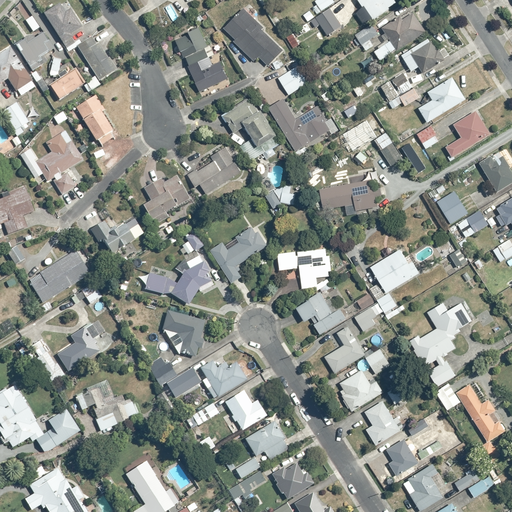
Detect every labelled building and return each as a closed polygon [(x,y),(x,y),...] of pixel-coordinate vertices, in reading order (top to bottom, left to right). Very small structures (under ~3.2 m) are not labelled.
[(84,26),(66,0),(65,0),(45,13),(64,42),(75,35),(73,33),(84,26)] [(335,2),(333,0),(316,0),(315,1),(317,5),(312,8),(317,14),(335,2)] [(391,8),(390,6),(396,2),(394,0),(357,0),(362,8),(356,12),(364,24),(374,18),(375,19),(391,8)] [(285,36),(293,49),(300,44),(297,39),(321,24),(328,35),(342,26),(330,8),(285,36)] [(235,39),(234,40),(254,62),(259,57),(268,66),(284,51),(245,9),(224,27),(235,39)] [(42,26),(35,14),(26,20),(34,32),(42,26)] [(397,17),(382,27),(386,32),(382,35),(387,42),(374,51),(381,61),(396,50),(397,52),(426,31),(414,14),(401,22),(397,17)] [(355,35),(365,52),(374,46),(370,39),(378,34),(371,24),(355,35)] [(213,66),(209,57),(214,55),(210,44),(208,45),(199,25),(185,32),(186,34),(176,38),(199,91),(228,78),(221,62),(213,66)] [(15,44),(16,45),(33,71),(49,61),(44,54),(54,48),(44,32),(35,38),(32,33),(15,44)] [(68,52),(78,46),(96,75),(86,81),(92,91),(102,84),(100,81),(117,70),(95,35),(82,43),(78,37),(64,45),(68,52)] [(445,60),(433,40),(431,41),(429,38),(402,55),(412,72),(420,66),(424,73),(445,60)] [(36,84),(31,75),(11,46),(0,54),(0,83),(8,78),(21,97),(38,86),(36,84)] [(57,77),(60,59),(52,58),(49,76),(57,77)] [(312,80),(301,64),(278,78),(289,95),(312,80)] [(68,73),(66,69),(58,74),(61,78),(50,84),(60,99),(86,83),(76,68),(68,73)] [(31,75),(36,84),(43,79),(37,71),(31,75)] [(405,72),(379,87),(388,102),(414,87),(405,72)] [(466,99),(453,77),(428,92),(433,100),(419,109),(428,123),(466,99)] [(358,79),(349,85),(357,98),(367,91),(358,79)] [(388,102),(393,109),(403,103),(405,106),(420,97),(414,87),(388,102)] [(77,107),(85,120),(74,126),(79,135),(90,129),(97,141),(116,130),(96,95),(77,107)] [(258,113),(249,99),(222,116),(234,134),(245,126),(259,147),(277,136),(261,111),(258,113)] [(296,120),(283,99),(269,108),(296,151),(329,131),(332,135),(339,130),(331,117),(325,121),(316,107),(296,120)] [(29,122),(17,102),(4,110),(18,135),(28,130),(25,125),(29,122)] [(359,111),(354,104),(344,110),(349,118),(359,111)] [(491,134),(477,110),(454,124),(462,137),(446,147),(453,158),(491,134)] [(68,119),(64,111),(54,117),(58,125),(68,119)] [(390,121),(383,126),(389,135),(395,130),(390,121)] [(440,141),(431,126),(417,134),(426,149),(440,141)] [(379,150),(365,138),(355,129),(347,139),(357,147),(371,160),(379,150)] [(68,172),(67,170),(84,159),(65,130),(46,142),(52,152),(38,161),(30,148),(20,155),(35,179),(43,174),(47,182),(51,179),(52,181),(62,197),(77,187),(68,172)] [(403,159),(393,143),(382,151),(391,166),(403,159)] [(241,173),(225,147),(211,156),(214,161),(188,176),(195,188),(200,184),(206,194),(241,173)] [(497,193),(511,183),(511,171),(510,168),(511,166),(505,155),(498,160),(494,154),(479,164),(497,193)] [(190,199),(177,175),(164,182),(161,178),(144,188),(152,201),(145,205),(153,220),(190,199)] [(356,211),(359,210),(369,209),(380,207),(375,179),(351,184),(319,189),(323,210),(344,206),(354,204),(356,211)] [(34,210),(26,185),(0,193),(0,222),(3,222),(8,234),(27,227),(23,214),(34,210)] [(228,186),(213,196),(219,205),(234,195),(228,186)] [(469,213),(455,190),(436,202),(450,224),(469,213)] [(281,204),(273,191),(266,196),(274,208),(281,204)] [(295,205),(296,193),(289,193),(289,197),(282,197),(282,204),(295,205)] [(511,198),(502,205),(505,211),(496,216),(503,228),(511,222),(511,198)] [(492,216),(486,220),(480,210),(457,224),(466,238),(489,224),(491,227),(496,223),(492,216)] [(93,228),(102,242),(110,255),(112,253),(122,247),(123,248),(131,244),(130,242),(137,238),(144,233),(135,218),(110,233),(103,221),(93,228)] [(168,220),(161,224),(168,235),(174,231),(168,220)] [(241,269),(238,264),(267,245),(254,225),(237,237),(240,241),(227,249),(223,243),(211,250),(232,283),(242,276),(239,271),(241,269)] [(183,255),(186,253),(188,255),(195,250),(196,252),(205,246),(194,230),(185,236),(187,239),(180,244),(181,245),(178,247),(183,255)] [(487,266),(498,259),(500,262),(511,255),(511,241),(510,239),(492,249),(496,255),(484,262),(487,266)] [(25,259),(16,245),(7,251),(16,265),(25,259)] [(316,277),(330,276),(329,270),(331,270),(329,248),(277,253),(279,271),(300,269),(302,288),(316,287),(320,293),(331,286),(325,278),(317,283),(316,277)] [(371,288),(377,299),(386,312),(396,306),(388,292),(419,273),(410,258),(408,260),(401,248),(371,266),(380,282),(371,288)] [(91,273),(77,249),(39,272),(42,276),(31,283),(43,303),(91,273)] [(467,261),(460,249),(450,255),(457,268),(467,261)] [(203,263),(200,255),(187,262),(191,269),(185,272),(179,282),(151,273),(146,288),(180,298),(190,304),(199,289),(200,292),(215,284),(208,271),(210,270),(205,262),(203,263)] [(480,258),(474,262),(482,276),(488,273),(480,258)] [(511,275),(503,281),(508,288),(511,285),(511,275)] [(97,281),(82,291),(91,304),(106,293),(97,281)] [(326,301),(322,293),(297,308),(306,322),(311,318),(313,322),(321,334),(351,316),(338,295),(326,301)] [(357,300),(362,309),(375,301),(370,293),(357,300)] [(52,308),(49,302),(40,307),(43,313),(52,308)] [(383,312),(378,302),(354,316),(363,331),(375,325),(372,319),(383,312)] [(445,361),(442,356),(443,355),(444,357),(449,354),(448,352),(456,347),(451,340),(456,337),(454,334),(474,320),(461,302),(449,310),(444,302),(428,313),(438,327),(420,339),(418,336),(409,342),(426,367),(437,360),(440,364),(428,371),(437,387),(456,375),(447,360),(445,361)] [(398,307),(385,314),(388,319),(406,309),(403,304),(398,307)] [(197,358),(199,348),(202,349),(205,339),(202,338),(207,321),(168,310),(163,328),(165,332),(166,333),(178,353),(197,358)] [(87,328),(86,326),(72,336),(76,342),(58,354),(69,371),(101,350),(94,339),(106,331),(99,320),(87,328)] [(366,354),(349,326),(338,333),(345,345),(326,357),(336,373),(366,354)] [(391,365),(380,348),(366,357),(376,374),(391,365)] [(55,364),(48,353),(39,359),(53,382),(65,375),(58,363),(55,364)] [(161,357),(147,366),(160,387),(178,375),(169,363),(166,365),(161,357)] [(185,395),(205,384),(208,388),(209,388),(215,398),(248,380),(238,362),(220,372),(213,360),(193,371),(192,369),(166,384),(174,397),(183,391),(185,395)] [(372,385),(363,369),(341,383),(345,390),(340,393),(351,411),(383,392),(377,381),(372,385)] [(100,431),(139,416),(133,401),(126,404),(122,394),(114,397),(108,381),(90,388),(91,390),(76,396),(81,410),(91,406),(100,431)] [(456,393),(486,440),(477,446),(489,464),(503,454),(493,439),(506,431),(494,412),(496,411),(489,400),(486,402),(473,382),(456,393)] [(460,402),(449,383),(435,392),(446,410),(460,402)] [(0,438),(4,445),(10,442),(13,448),(29,438),(31,442),(36,439),(45,454),(81,431),(66,409),(48,421),(53,428),(46,432),(15,384),(0,393),(0,432),(2,436),(0,437),(0,438)] [(401,384),(387,392),(394,404),(408,396),(401,384)] [(252,404),(244,391),(225,402),(243,431),(267,415),(258,400),(252,404)] [(401,429),(383,401),(366,412),(376,427),(369,432),(377,445),(401,429)] [(219,412),(213,403),(192,415),(198,425),(219,412)] [(425,417),(406,427),(412,436),(430,426),(425,417)] [(285,437),(275,421),(246,439),(256,456),(265,451),(269,459),(289,447),(283,438),(285,437)] [(210,439),(209,437),(200,441),(206,455),(222,447),(216,436),(210,439)] [(420,463),(405,438),(387,449),(394,461),(389,463),(397,476),(420,463)] [(443,447),(438,440),(418,453),(422,460),(443,447)] [(260,466),(255,457),(236,470),(242,478),(260,466)] [(166,492),(147,461),(126,474),(146,504),(133,511),(164,511),(179,503),(171,489),(166,492)] [(304,475),(297,462),(272,476),(286,500),(314,484),(308,473),(304,475)] [(447,484),(433,463),(409,479),(416,490),(411,494),(422,511),(444,496),(439,489),(447,484)] [(73,489),(59,467),(30,485),(35,493),(25,499),(32,510),(44,503),(49,511),(87,511),(80,498),(83,496),(77,486),(73,489)] [(483,478),(477,467),(454,481),(461,491),(483,478)] [(239,485),(229,491),(235,500),(266,481),(261,472),(239,485)] [(494,485),(488,476),(468,489),(474,498),(494,485)] [(326,510),(314,492),(295,504),(299,511),(333,511),(330,508),(326,510)] [(292,511),(287,502),(270,511),(292,511)] [(460,511),(454,502),(437,511),(460,511)]
